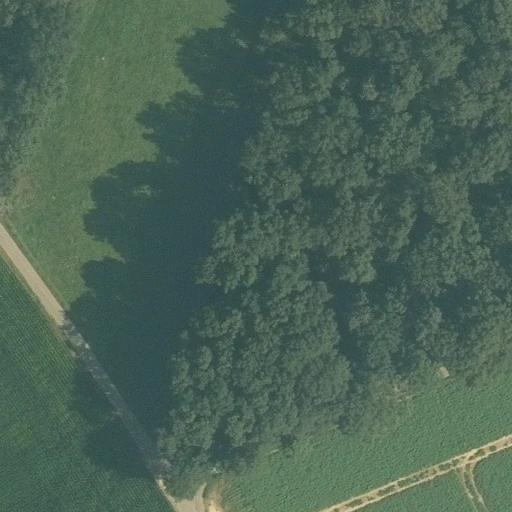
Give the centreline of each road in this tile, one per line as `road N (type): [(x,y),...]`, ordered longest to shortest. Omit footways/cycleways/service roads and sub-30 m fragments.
road 1 (track): [(172,481),(511,348)]
road 2 (unclassified): [(0,234),(190,511)]
